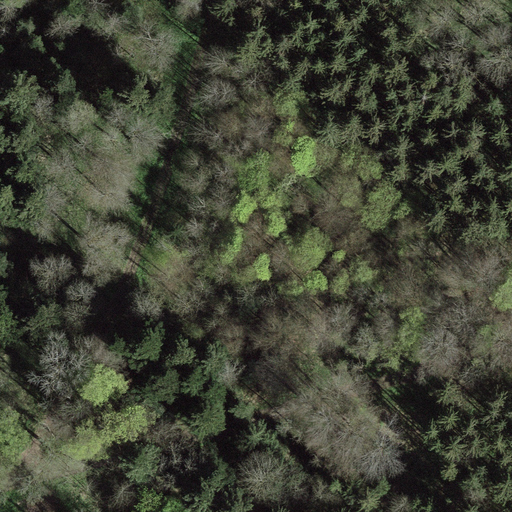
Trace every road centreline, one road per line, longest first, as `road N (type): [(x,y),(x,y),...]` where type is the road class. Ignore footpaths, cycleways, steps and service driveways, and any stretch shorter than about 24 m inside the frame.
road 1 (track): [(0,482),(511,342)]
road 2 (track): [(200,0),(77,374),(31,472)]
